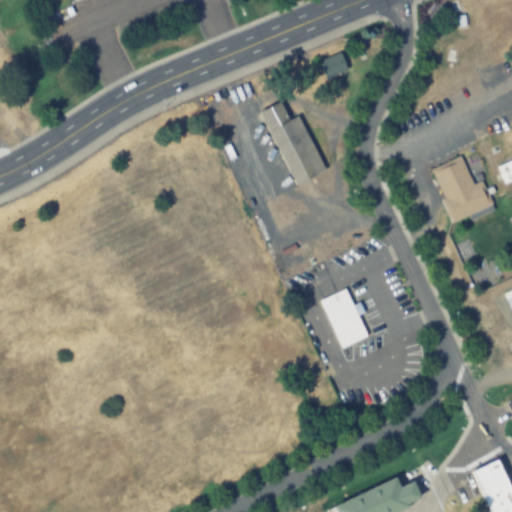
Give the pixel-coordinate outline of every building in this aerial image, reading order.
[(257,111),(293,184),(323,169),(296,115),(287,120),(278,101),(257,111)] [(428,169),(442,197),(438,199),(449,223),(489,203),(478,181),(471,184),(457,156),(428,169)] [(511,171),(511,160),(497,170),(505,182),(511,177),(511,172),(511,171)] [(316,300),(338,348),(365,336),(343,288),(316,300)] [(469,472),(488,511),(511,511),(511,499),(493,461),(469,472)] [(333,505),(336,511),(394,511),(410,505),(409,502),(418,497),(411,482),(398,488),(393,477),(333,505)]
